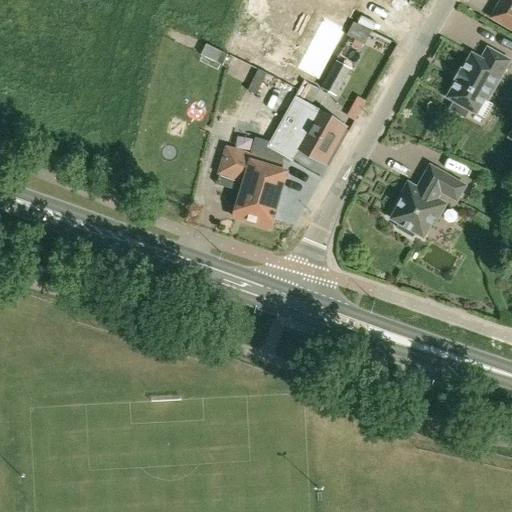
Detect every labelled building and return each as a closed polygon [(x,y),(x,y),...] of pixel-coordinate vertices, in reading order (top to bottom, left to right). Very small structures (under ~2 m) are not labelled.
[(511,29),(511,0),(501,0),(492,18),(511,29)] [(322,23),(295,74),(317,85),(344,35),(322,23)] [(455,83),(447,98),(454,102),(449,109),(464,118),(469,110),(475,114),(484,119),(492,105),(486,102),(509,61),(487,49),(481,60),(471,55),(462,71),(459,69),(452,81),(455,83)] [(335,62),(321,88),(335,97),(350,70),(335,62)] [(270,143),(267,148),(283,157),(289,160),(296,147),(298,148),(326,164),(328,159),(342,134),(346,129),(315,112),(295,100),(270,143)] [(227,149),(216,185),(237,192),(236,194),(240,195),(234,217),(270,228),(272,220),(278,201),(278,200),(271,198),(280,167),(281,165),(283,157),(267,148),(270,143),(255,138),(250,156),(227,149)] [(408,184),(396,205),(399,207),(391,220),(399,225),(397,229),(413,238),(415,234),(423,238),(431,225),(433,227),(445,205),(437,200),(441,193),(457,202),(465,187),(430,167),(418,189),(408,184)]
